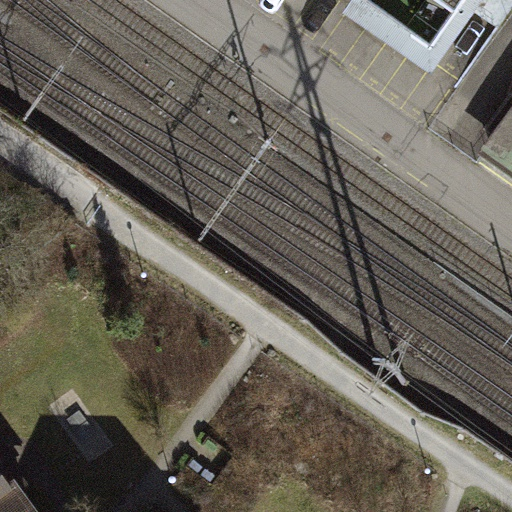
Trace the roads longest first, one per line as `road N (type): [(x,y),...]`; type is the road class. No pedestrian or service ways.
road 1 (track): [(511,503),(0,147)]
road 2 (unclassified): [(183,0),(511,229)]
